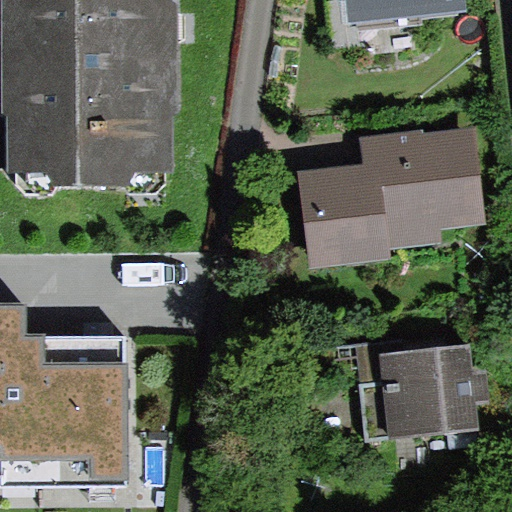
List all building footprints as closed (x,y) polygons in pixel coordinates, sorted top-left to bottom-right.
[(126,170),(136,159),(171,159),(171,0),(4,0),(5,160),(47,160),(57,170),(126,170)] [(454,0),(325,0),(331,49),(360,46),(357,26),(456,15),(454,0)] [(468,138),(420,143),(419,138),(368,144),(371,172),(307,179),(317,265),(380,258),(377,229),(477,218),(468,138)] [(24,338),(24,307),(0,307),(0,488),(126,488),(125,337),(24,338)] [(336,372),(333,344),(279,350),(282,378),(336,372)] [(474,375),(469,375),(454,376),(451,348),(384,355),(387,383),(360,386),(366,442),(475,431),(472,403),(477,401),(482,398),(484,391),(484,385),(482,381),(478,377),(474,375)]
